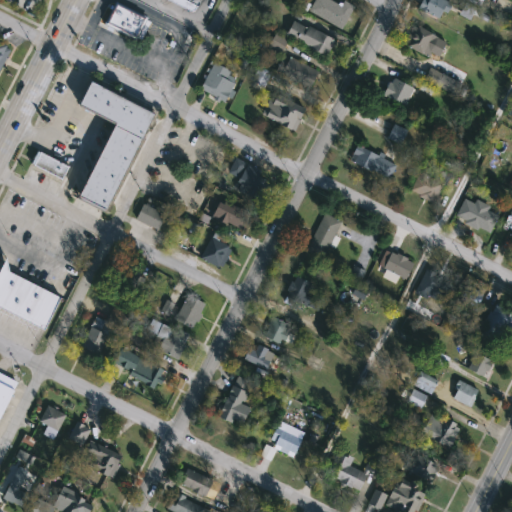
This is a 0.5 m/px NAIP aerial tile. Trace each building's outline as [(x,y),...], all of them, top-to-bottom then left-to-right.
[(116,0),(114,0),(103,23),(136,40),(140,32),(143,34),(150,20),(147,18),(148,16),(116,0)] [(171,0),(191,10),(194,9),(198,0),(171,0)] [(341,30),(309,10),(315,0),(330,0),(339,6),(343,0),(355,8),(341,30)] [(443,20),(419,8),(422,0),(443,0),(451,4),(443,20)] [(335,39),(328,56),(286,38),(293,21),(335,39)] [(405,45),(414,26),(446,42),(437,60),(405,45)] [(9,47),(0,65),(0,40),(6,44),(5,45),(9,47)] [(281,74),(290,57),(318,73),(309,90),(281,74)] [(226,103),(201,91),(213,63),(239,75),(226,103)] [(413,88),(405,107),(382,97),(391,78),(413,88)] [(155,115),(104,214),(76,200),(114,127),(76,107),(91,81),(155,115)] [(265,118),(278,95),(305,110),(293,133),(265,118)] [(400,144),(388,137),(394,126),(406,132),(400,144)] [(349,163),(356,146),(396,163),(390,180),(349,163)] [(68,165),(61,179),(31,163),(37,150),(68,165)] [(233,191),(239,178),(229,174),(235,160),(269,175),(258,201),(233,191)] [(450,175),(434,205),(410,193),(420,172),(435,180),(440,170),(450,175)] [(498,214),(490,234),(456,220),(465,197),(491,208),(490,211),(498,214)] [(250,212),(242,231),(212,218),(220,199),(250,212)] [(136,218),(144,205),(164,216),(156,230),(136,218)] [(305,251),(325,214),(342,223),(322,260),(305,251)] [(217,270),(199,255),(217,232),(235,247),(217,270)] [(413,261),(407,279),(382,271),(388,253),(413,261)] [(58,297),(42,330),(0,307),(0,266),(5,257),(6,271),(58,297)] [(284,298),(294,276),(311,283),(307,294),(323,300),(318,312),(284,298)] [(475,308),(457,299),(464,284),(483,294),(475,308)] [(194,330),(175,322),(185,296),(204,303),(194,330)] [(484,327),(496,305),(511,313),(511,335),(509,341),(484,327)] [(121,327),(115,341),(107,337),(99,355),(81,347),(95,316),(121,327)] [(146,330),(153,318),(188,337),(176,359),(157,349),(163,339),(146,330)] [(293,340),(290,343),(286,339),(278,347),(262,332),(276,318),(288,330),(286,333),(293,340)] [(254,351),(258,345),(275,356),(265,372),(243,358),(249,349),(254,351)] [(111,366),(119,348),(164,369),(156,387),(111,366)] [(483,378),(465,368),(474,352),(492,362),(483,378)] [(431,395),(413,386),(420,372),(438,382),(431,395)] [(0,375),(18,385),(0,418),(0,375)] [(251,385),(242,404),(251,409),(242,427),(217,415),(236,377),(251,385)] [(478,391),(470,408),(450,398),(459,381),(478,391)] [(420,409),(407,402),(413,390),(426,397),(420,409)] [(56,431),(39,422),(47,406),(64,415),(56,431)] [(460,429),(447,451),(420,435),(433,413),(460,429)] [(295,455),(269,444),(275,429),(301,439),(295,455)] [(113,477),(81,468),(86,449),(119,458),(113,477)] [(364,473),(373,450),(387,456),(378,477),(367,472),(360,491),(327,477),(337,453),(352,459),(349,467),(364,473)] [(205,498),(179,484),(187,468),(213,482),(205,498)] [(96,503),(91,511),(23,511),(25,509),(1,498),(9,482),(54,502),(60,488),(96,503)] [(424,494),(416,511),(396,511),(385,507),(397,482),(424,494)] [(174,511),(167,508),(175,493),(211,511),(174,511)]
